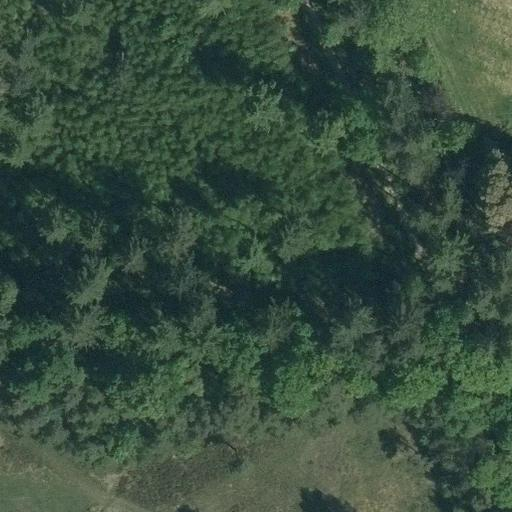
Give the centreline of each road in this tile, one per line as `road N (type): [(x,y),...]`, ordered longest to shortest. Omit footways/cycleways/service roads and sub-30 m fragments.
road 1 (track): [(468,357),(0,338)]
road 2 (track): [(308,0),(468,357)]
